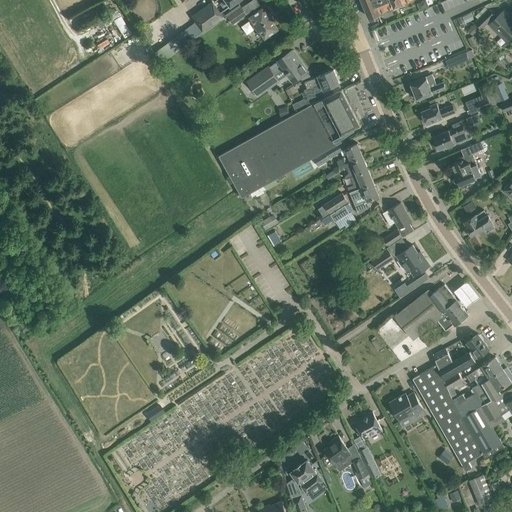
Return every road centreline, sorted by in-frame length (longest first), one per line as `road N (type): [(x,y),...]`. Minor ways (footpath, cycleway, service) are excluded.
road 1 (residential): [(193,511),(500,305)]
road 2 (tertiary): [(500,305),(411,174),(363,47)]
